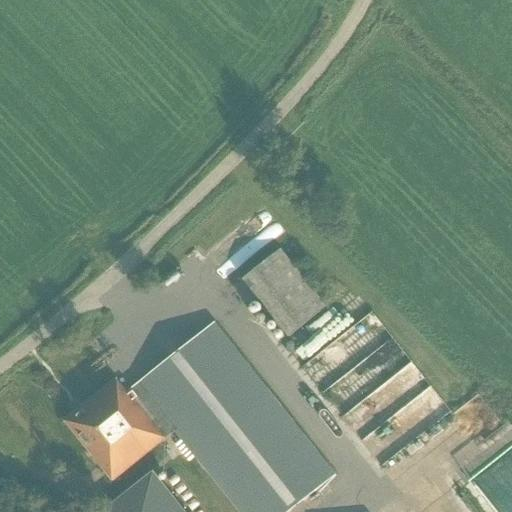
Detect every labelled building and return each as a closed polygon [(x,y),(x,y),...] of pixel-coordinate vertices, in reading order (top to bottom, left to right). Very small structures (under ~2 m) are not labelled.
[(243,233),(257,221),(239,201),(226,213),(243,233)] [(189,246),(209,263),(231,238),(211,221),(189,246)] [(242,280),(289,338),(326,307),(280,249),(242,280)] [(184,260),(148,284),(154,294),(190,270),(184,260)] [(354,294),(307,335),(319,349),(366,308),(354,294)] [(369,311),(299,373),(316,393),(387,331),(369,311)] [(64,421),(109,477),(171,426),(239,511),(289,511),(336,475),(215,323),(126,392),(116,379),(64,421)] [(394,338),(320,392),(345,425),(362,412),(374,429),(360,439),(392,483),(449,442),(435,424),(450,413),(394,338)] [(67,376),(74,387),(86,380),(79,369),(67,376)] [(511,511),(511,480),(504,467),(466,491),(478,511),(511,511)] [(177,511),(152,479),(132,494),(110,511),(177,511)] [(403,511),(394,502),(382,511),(403,511)]
